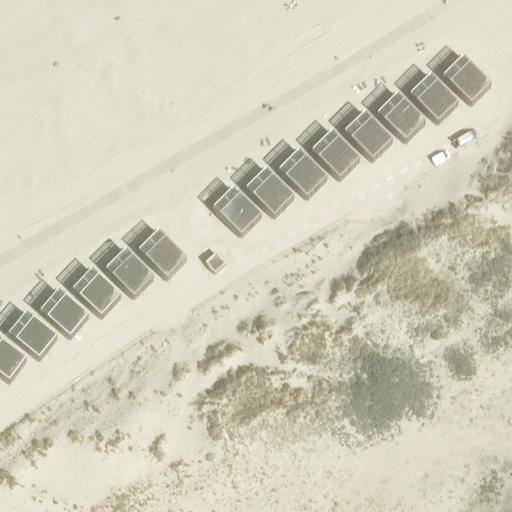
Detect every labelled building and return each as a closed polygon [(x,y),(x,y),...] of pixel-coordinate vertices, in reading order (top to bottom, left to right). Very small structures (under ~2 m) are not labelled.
[(490,91),(466,66),(456,76),(480,100),(490,91)] [(480,100),(456,76),(446,85),(470,110),(480,100)] [(457,110),(433,85),(423,94),(447,119),(457,110)] [(447,119),(423,94),(413,104),(437,129),(447,119)] [(424,128),(400,103),(390,113),(414,138),(424,128)] [(414,138),(390,113),(380,123),(404,148),(414,138)] [(391,147),(367,122),(357,132),(381,157),(391,147)] [(381,157),(357,132),(347,141),(371,166),(381,157)] [(359,166),(335,141),(324,151),(349,176),(359,166)] [(349,176),(324,151),(314,160),(339,185),(349,176)] [(326,185),(302,160),(292,170),(316,194),(326,185)] [(316,194),(292,170),(282,179),(306,204),(316,194)] [(293,203),(269,178),(259,188),(283,213),(293,203)] [(283,213),(259,188),(249,198),(273,223),(283,213)] [(260,222),(236,197),(226,207),(250,232),(260,222)] [(250,232),(226,207),(216,217),(240,242),(250,232)] [(186,265),(162,240),(152,250),(176,275),(186,265)] [(176,275),(152,250),(141,259),(166,284),(176,275)] [(216,274),(226,264),(216,254),(206,264),(216,274)] [(153,284),(129,259),(119,269),(143,293),(153,284)] [(143,293),(119,269),(109,278),(133,303),(143,293)] [(94,278),(85,289),(110,313),(120,302),(94,278)] [(110,313),(85,289),(75,299),(100,323),(110,313)] [(61,299),(52,310),(78,333),(87,322),(61,299)] [(78,333),(52,310),(43,320),(69,343),(78,333)] [(29,321),(20,332),(47,354),(56,343),(29,321)] [(47,354),(20,332),(11,343),(38,365),(47,354)] [(25,365),(0,345),(0,363),(17,376),(25,365)] [(17,376),(0,363),(0,381),(8,388),(17,376)]
